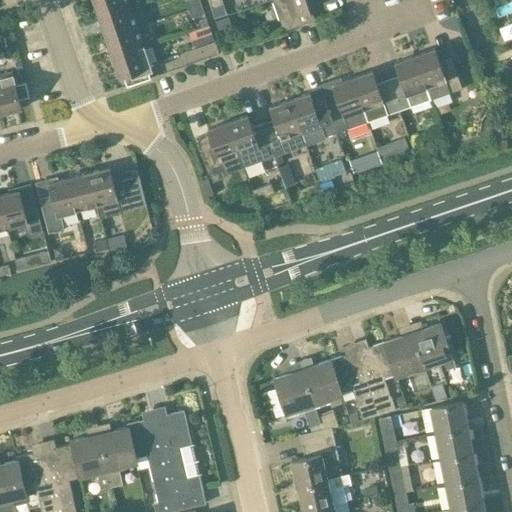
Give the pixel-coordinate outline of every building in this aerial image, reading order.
[(93,0),(99,17),(131,6),(128,0),(93,0)] [(321,0),(272,0),(283,30),(315,19),(311,8),(323,4),(321,0)] [(201,4),(190,8),(193,16),(204,12),(201,4)] [(137,26),(131,6),(99,17),(105,37),(137,26)] [(105,37),(112,56),(144,45),(137,26),(105,37)] [(144,45),(112,56),(119,76),(123,75),(126,86),(150,77),(148,71),(149,70),(148,66),(151,65),(144,45)] [(435,48),(415,55),(430,99),(462,88),(451,57),(439,61),(435,48)] [(399,110),(430,99),(415,55),(395,62),(399,75),(388,79),(399,110)] [(372,70),(352,78),(368,121),(399,110),(388,79),(377,83),(372,70)] [(0,74),(0,112),(21,108),(19,99),(30,96),(26,81),(15,84),(12,71),(0,74)] [(336,132),(368,121),(352,78),(332,85),(337,97),(325,101),(336,132)] [(310,93),(290,100),(301,131),(305,143),(336,132),(325,101),(314,105),(310,93)] [(274,119),(263,123),(274,154),(286,150),(281,138),(301,131),(290,100),(270,107),(274,119)] [(262,158),(274,154),(263,123),(252,127),(247,115),(227,122),(242,165),(262,158)] [(223,172),(242,165),(227,122),(207,129),(212,141),(200,145),(211,177),(223,172)] [(341,161),(314,165),(316,176),(342,173),(341,161)] [(89,172),(97,205),(100,217),(132,209),(124,177),(112,180),(109,167),(89,172)] [(97,205),(89,172),(69,177),(77,210),(97,205)] [(77,210),(69,177),(49,183),(49,185),(37,188),(48,230),(60,227),(63,224),(60,214),(77,210)] [(274,192),(271,182),(252,189),(255,199),(274,192)] [(0,194),(0,200),(7,228),(27,222),(30,235),(43,232),(31,189),(19,192),(19,190),(0,194)] [(16,267),(48,263),(47,252),(15,256),(16,267)] [(416,345),(430,384),(440,381),(434,365),(439,364),(438,359),(450,355),(439,322),(421,328),(426,341),(416,345)] [(430,384),(416,345),(404,349),(399,335),(384,340),(394,373),(395,374),(406,370),(413,390),(430,384)] [(394,373),(384,340),(367,345),(370,356),(361,360),(379,411),(393,407),(383,377),(394,373)] [(379,411),(361,360),(348,364),(345,353),(329,358),(340,391),(351,387),(361,417),(379,411)] [(340,391),(329,358),(312,364),(317,379),(306,383),(314,406),(315,405),(329,401),(328,396),(341,392),(340,391)] [(314,406),(306,383),(295,386),(290,372),(274,377),(285,411),(296,407),(298,411),(304,409),(310,425),(321,421),(315,405),(314,406)] [(435,433),(466,426),(461,401),(430,407),(435,433)] [(168,419),(156,422),(158,431),(177,508),(206,501),(199,473),(192,443),(184,410),(166,414),(168,419)] [(379,417),(382,431),(394,429),(391,414),(379,417)] [(127,423),(127,426),(135,457),(145,454),(156,501),(153,502),(155,511),(162,511),(177,508),(158,431),(147,433),(143,419),(127,423)] [(103,448),(112,486),(123,483),(119,469),(125,468),(125,465),(136,462),(135,457),(127,426),(111,430),(115,445),(103,448)] [(440,458),(471,451),(466,426),(435,433),(440,458)] [(298,434),(301,446),(332,439),(330,427),(298,434)] [(71,440),(72,443),(79,475),(92,472),(92,476),(98,475),(101,488),(112,486),(103,448),(92,451),(89,435),(71,440)] [(296,484),(340,474),(332,439),(301,446),(303,456),(291,458),(296,484)] [(399,455),(396,440),(384,442),(387,457),(399,455)] [(80,477),(79,475),(72,443),(55,447),(58,460),(48,462),(59,511),(75,511),(69,480),(80,477)] [(446,483),(476,477),(471,451),(440,458),(446,483)] [(16,456),(17,459),(24,489),(36,486),(42,511),(59,511),(48,462),(36,465),(33,452),(16,456)] [(0,463),(3,478),(0,478),(0,511),(16,511),(13,497),(25,494),(24,489),(17,459),(0,462),(0,463)] [(404,480),(401,465),(389,468),(392,482),(404,480)] [(296,484),(302,510),(347,500),(343,484),(350,483),(347,472),(340,474),(296,484)] [(451,508),(482,502),(476,477),(446,483),(451,508)] [(407,490),(394,492),(397,507),(409,504),(407,490)] [(349,511),(347,500),(302,510),(302,511),(349,511)] [(483,511),(482,502),(451,508),(451,511),(483,511)]
